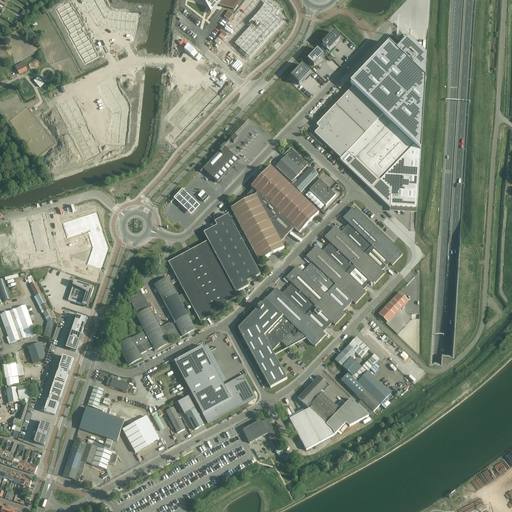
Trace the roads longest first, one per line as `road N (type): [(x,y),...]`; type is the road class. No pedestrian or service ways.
road 1 (trunk): [(437,511),(469,0)]
road 2 (trunk): [(459,0),(427,511)]
road 3 (unclassified): [(481,325),(504,0)]
road 4 (unclassified): [(43,501),(72,507),(268,403)]
road 5 (unclassified): [(147,230),(186,235),(289,129)]
road 6 (unclassified): [(350,328),(415,257),(354,192)]
road 7 (unclassified): [(226,324),(354,192)]
road 8 (tertiary): [(249,90),(136,214)]
road 9 (tertiary): [(147,221),(256,96)]
road 10 (unclassified): [(93,362),(133,372),(226,324)]
road 11 (unclassified): [(289,129),(389,23)]
road 12 (unclassified): [(126,217),(96,193),(0,217)]
road 13 (tertiary): [(126,233),(84,359)]
road 14 (tertiary): [(93,362),(137,237)]
